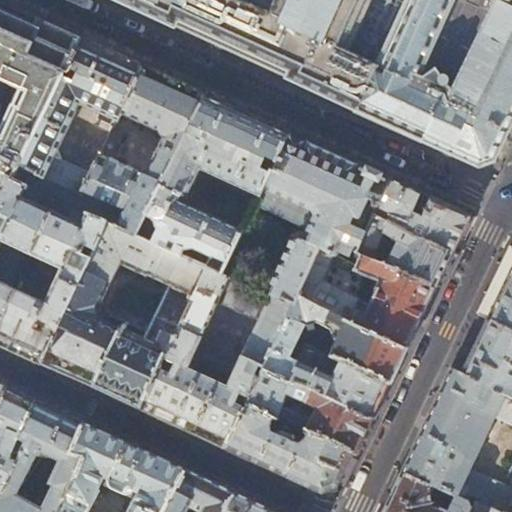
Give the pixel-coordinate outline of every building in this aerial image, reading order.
[(511,0),(115,0),(137,10),(216,46),(230,52),(247,60),(355,109),(371,117),(407,133),(428,143),(452,154),(479,166),(486,164),(494,161),(511,123),(511,0)] [(0,161),(18,169),(81,38),(44,22),(0,1),(0,161)] [(81,38),(18,169),(12,180),(19,183),(23,175),(28,177),(24,186),(26,187),(26,188),(56,202),(75,210),(92,174),(53,156),(78,103),(117,121),(120,114),(143,67),(112,52),(81,38)] [(105,223),(136,236),(142,224),(206,95),(171,79),(143,67),(120,114),(158,132),(159,134),(160,136),(162,138),(164,139),(146,175),(114,161),(122,145),(119,143),(122,137),(112,132),(92,174),(75,210),(105,223)] [(206,95),(142,224),(157,231),(152,243),(191,261),(197,260),(199,257),(198,254),(212,261),(209,269),(222,275),(243,231),(179,202),(183,194),(185,195),(187,194),(188,193),(199,168),(216,176),(215,178),(234,187),(235,185),(259,196),(290,134),(240,111),(206,95)] [(350,161),(290,134),(259,196),(255,205),(305,228),(299,241),(296,240),(294,241),(269,296),(293,307),(297,299),(320,250),(335,256),(341,242),(357,250),(390,179),(350,161)] [(12,180),(6,177),(0,190),(0,205),(2,206),(3,209),(0,214),(0,322),(16,289),(0,282),(0,241),(1,240),(32,255),(51,213),(40,207),(42,203),(53,208),(54,207),(56,202),(26,188),(26,187),(24,186),(19,183),(12,180)] [(390,179),(357,250),(356,253),(436,288),(453,253),(468,219),(470,216),(434,199),(390,179)] [(56,202),(54,207),(62,211),(60,217),(51,213),(32,255),(62,269),(47,303),(16,289),(0,322),(0,343),(15,351),(41,363),(105,223),(75,210),(56,202)] [(209,269),(191,261),(152,243),(136,236),(105,223),(41,363),(66,374),(116,397),(140,409),(209,269)] [(436,288),(356,253),(352,263),(335,256),(320,250),(297,299),(406,351),(421,319),(436,288)] [(18,274),(22,275),(26,267),(22,265),(18,274)] [(264,370),(293,307),(269,296),(222,275),(209,269),(140,409),(179,427),(226,448),(247,405),(264,370)] [(511,272),(495,307),(485,329),(463,374),(463,375),(511,397),(511,272)] [(297,299),(293,307),(264,370),(289,381),(298,363),(290,359),(304,327),(313,325),(310,330),(318,333),(321,326),(331,331),(337,340),(332,351),(328,349),(325,354),(391,383),(398,369),(406,351),(297,299)] [(306,345),(298,363),(289,381),(374,420),(381,404),(391,383),(325,354),(306,345)] [(511,397),(463,375),(451,368),(429,416),(401,473),(442,489),(457,496),(457,494),(468,494),(472,487),(472,485),(464,482),(496,415),(511,422),(511,397)] [(264,370),(247,405),(274,417),(287,423),(310,433),(352,452),(357,454),(365,438),(374,420),(289,381),(264,370)] [(16,393),(7,388),(0,402),(0,428),(3,430),(0,437),(0,499),(17,462),(11,459),(19,440),(36,402),(16,393)] [(36,402),(19,440),(27,444),(19,461),(17,462),(0,499),(0,511),(57,511),(84,460),(72,454),(84,424),(57,412),(36,402)] [(289,478),(310,433),(287,423),(283,431),(277,433),(277,434),(271,431),(270,425),(274,417),(247,405),(226,448),(281,474),(289,478)] [(135,447),(84,424),(72,454),(84,460),(57,511),(166,511),(187,471),(136,448),(135,447)] [(310,433),(289,478),(322,493),(329,490),(337,487),(351,455),(352,453),(352,452),(310,433)] [(511,483),(480,469),(472,485),(472,487),(511,505),(511,503),(511,483)] [(227,511),(236,494),(208,481),(187,471),(166,511),(227,511)] [(435,503),(442,489),(401,473),(392,493),(382,511),(507,511),(511,505),(472,487),(468,494),(481,500),(480,503),(474,508),(471,506),(470,501),(460,497),(452,511),(435,503)] [(275,511),(270,509),(236,494),(227,511),(275,511)]
